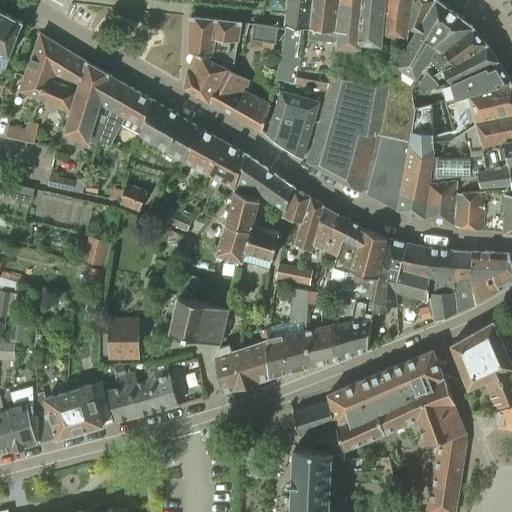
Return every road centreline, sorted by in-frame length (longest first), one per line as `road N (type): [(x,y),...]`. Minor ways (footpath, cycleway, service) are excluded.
road 1 (residential): [(511,244),(396,224),(41,15)]
road 2 (residential): [(182,424),(438,332),(511,292)]
road 3 (residential): [(0,471),(182,424)]
